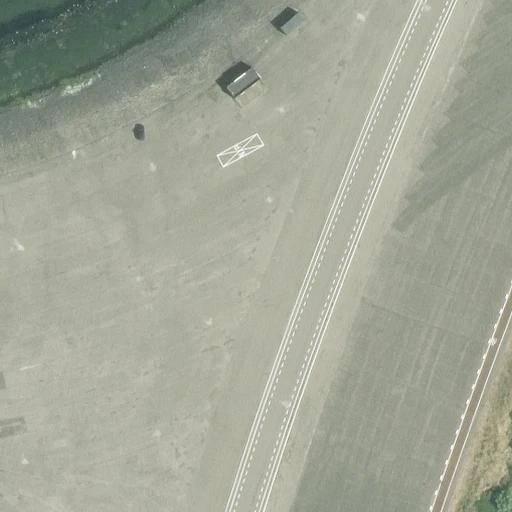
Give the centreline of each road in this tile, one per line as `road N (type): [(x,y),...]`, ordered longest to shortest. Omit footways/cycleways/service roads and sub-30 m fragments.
road 1 (unclassified): [(244,511),(308,322),(436,0)]
road 2 (unknown): [(401,0),(350,42),(123,170),(0,207)]
